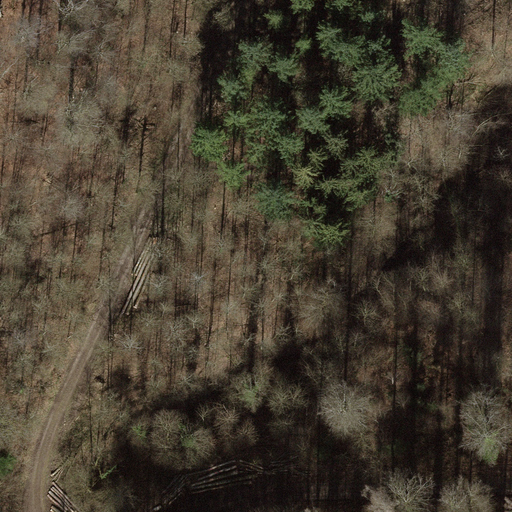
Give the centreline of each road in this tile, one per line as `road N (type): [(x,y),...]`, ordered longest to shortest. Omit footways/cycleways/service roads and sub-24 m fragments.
road 1 (track): [(40,511),(37,488),(50,440),(250,0)]
road 2 (track): [(511,486),(297,492),(224,500),(199,511)]
